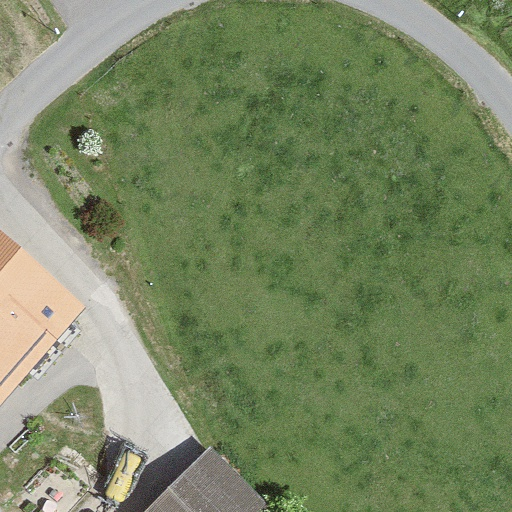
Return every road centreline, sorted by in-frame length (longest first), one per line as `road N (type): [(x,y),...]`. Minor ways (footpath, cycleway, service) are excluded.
road 1 (residential): [(154,0),(77,49),(0,117)]
road 2 (residential): [(511,106),(430,28),(385,0)]
